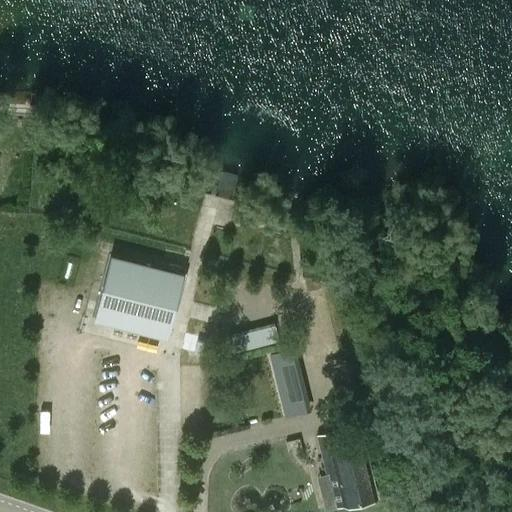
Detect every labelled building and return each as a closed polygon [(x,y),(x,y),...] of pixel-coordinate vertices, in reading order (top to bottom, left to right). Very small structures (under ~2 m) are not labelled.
[(10,143),(8,178),(26,179),(27,144),(10,143)] [(111,253),(94,318),(166,336),(183,271),(111,253)] [(294,362),(274,367),(286,415),(306,410),(294,362)] [(200,366),(190,366),(191,378),(201,378),(200,366)] [(358,425),(318,435),(326,475),(335,473),(343,505),(376,497),(368,465),(358,425)]
